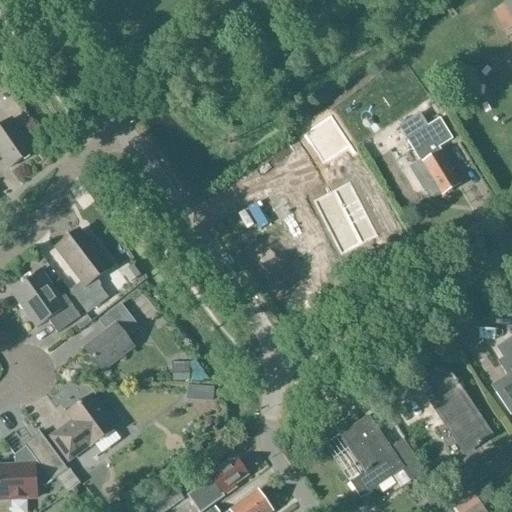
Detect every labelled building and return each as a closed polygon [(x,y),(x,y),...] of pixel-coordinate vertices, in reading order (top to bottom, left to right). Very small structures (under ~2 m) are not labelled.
[(507,34),(511,30),(511,0),(510,0),(506,3),(507,5),(494,12),(507,34)] [(304,136),(323,165),(350,147),(330,118),(304,136)] [(439,119),(406,139),(432,182),(435,181),(443,196),(459,186),(451,171),(453,170),(441,151),(454,143),(439,119)] [(0,156),(1,155),(11,169),(24,160),(23,159),(40,147),(39,146),(32,151),(11,121),(0,128),(0,156)] [(313,202),(341,256),(377,237),(350,183),(313,202)] [(94,251),(79,232),(55,250),(81,284),(70,292),(87,315),(108,299),(94,281),(113,267),(98,248),(94,251)] [(140,276),(133,266),(123,273),(131,283),(140,276)] [(48,321),(57,334),(80,318),(64,296),(58,300),(40,274),(42,273),(41,272),(26,283),(25,280),(21,283),(22,285),(11,293),(36,330),(48,321)] [(120,305),(98,322),(106,332),(84,349),(102,373),(133,349),(126,340),(139,330),(120,305)] [(511,340),(499,350),(505,359),(500,363),(511,380),(511,383),(496,394),(511,416),(511,415),(511,340)] [(173,364),(173,381),(188,381),(188,365),(173,364)] [(490,436),(450,376),(430,390),(437,400),(442,397),(447,405),(437,412),(465,453),(490,436)] [(92,397),(67,415),(73,423),(52,438),(68,461),(90,445),(91,447),(115,429),(92,397)] [(368,417),(338,437),(363,473),(349,482),(361,499),(401,470),(410,483),(425,473),(402,440),(389,448),(368,417)] [(16,457),(14,457),(15,467),(0,467),(0,501),(36,499),(36,487),(44,487),(45,488),(68,472),(40,434),(24,445),(29,453),(16,462),(16,457)] [(211,479),(187,496),(198,511),(204,511),(224,498),(223,496),(234,488),(233,485),(251,472),(240,459),(222,472),(220,468),(209,476),(211,479)] [(145,511),(164,511),(183,500),(175,487),(143,509),(145,511)] [(423,496),(433,511),(439,511),(448,506),(434,488),(423,496)] [(271,511),(257,492),(228,511),(217,511),(215,508),(209,511),(271,511)] [(72,511),(65,501),(49,511),(72,511)] [(468,511),(467,511),(486,511),(481,503),(468,511)]
